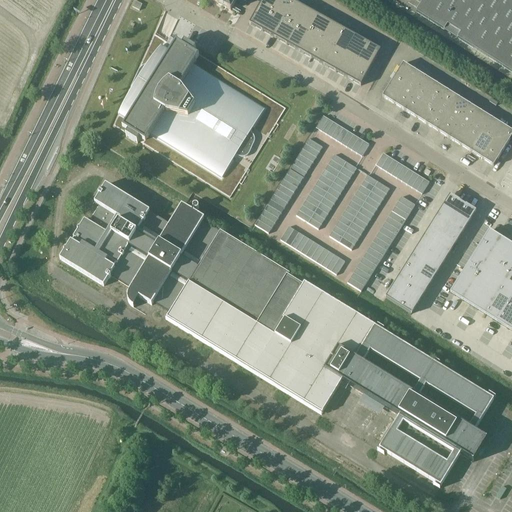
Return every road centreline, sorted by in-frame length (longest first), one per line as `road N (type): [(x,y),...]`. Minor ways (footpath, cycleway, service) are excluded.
road 1 (unclassified): [(359,511),(128,374),(65,354)]
road 2 (primary): [(0,246),(91,46)]
road 3 (primary): [(91,46),(0,214)]
road 4 (unknown): [(368,116),(406,61),(511,116)]
road 5 (unknown): [(332,0),(389,37),(357,110)]
